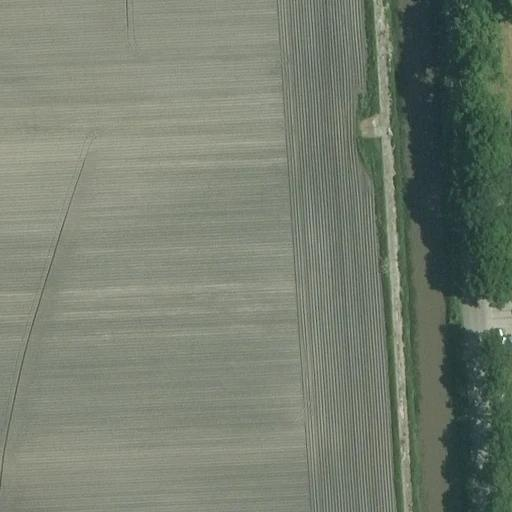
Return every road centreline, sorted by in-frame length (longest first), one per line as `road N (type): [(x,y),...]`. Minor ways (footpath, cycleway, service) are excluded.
road 1 (tertiary): [(486,511),(455,0)]
road 2 (track): [(409,511),(381,0)]
